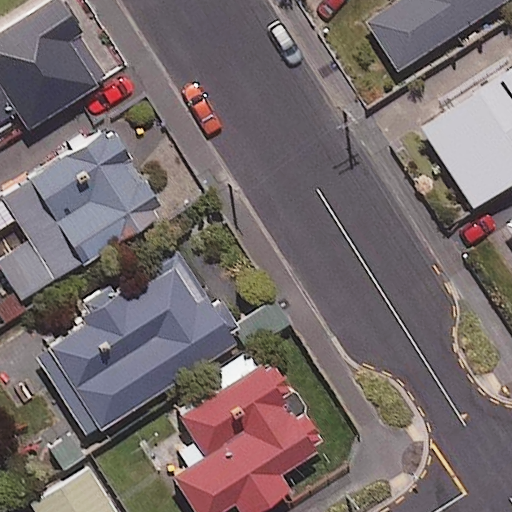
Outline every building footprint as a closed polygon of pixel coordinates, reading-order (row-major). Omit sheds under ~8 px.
[(106,78),(59,0),(49,0),(0,29),(0,117),(13,109),(24,128),(106,78)] [(500,0),(393,0),(365,19),(396,68),(500,0)] [(511,64),(419,126),(472,207),(511,180),(511,64)] [(161,212),(110,127),(0,192),(0,193),(28,241),(0,257),(0,264),(19,297),(161,212)] [(511,216),(502,223),(511,238),(511,216)] [(235,343),(178,250),(76,313),(81,321),(33,351),(85,435),(235,343)] [(240,315),(257,343),(289,324),(272,296),(240,315)] [(324,444),(267,355),(176,413),(203,455),(170,475),(193,511),(215,511),(233,501),(240,511),(250,511),(288,488),(278,473),(324,444)] [(116,511),(87,466),(31,502),(37,511),(116,511)]
